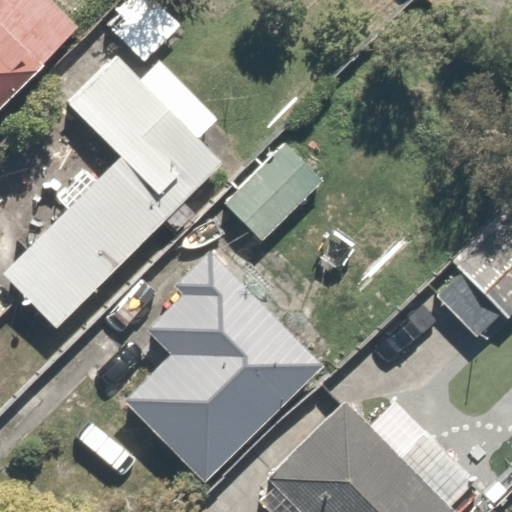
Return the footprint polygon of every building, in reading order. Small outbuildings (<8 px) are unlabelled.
[(0,0),(0,90),(69,26),(44,0),(0,0)] [(5,268),(51,315),(215,155),(197,138),(219,116),(150,46),(174,23),(152,0),(117,0),(41,75),(120,156),(5,268)] [(503,328),(511,319),(511,187),(437,262),(503,328)] [(115,395),(203,489),(332,370),(209,239),(163,282),(176,296),(149,321),(171,344),(115,395)] [(458,511),(340,395),(258,477),(293,511),(458,511)]
